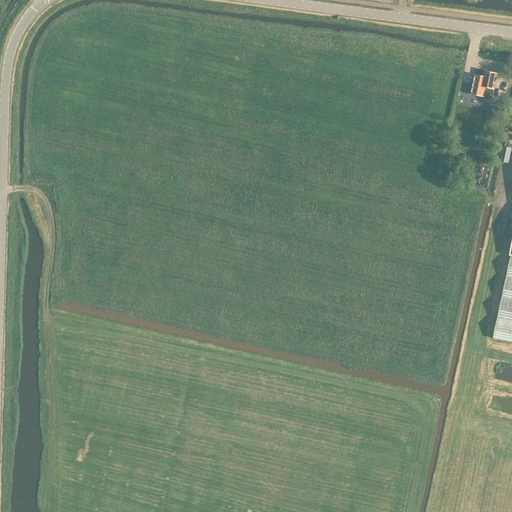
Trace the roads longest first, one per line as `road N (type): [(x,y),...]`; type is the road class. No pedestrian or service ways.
road 1 (track): [(54,511),(50,212),(39,191),(2,189)]
road 2 (tertiary): [(0,266),(8,57),(43,0)]
road 3 (tertiary): [(511,31),(265,0)]
